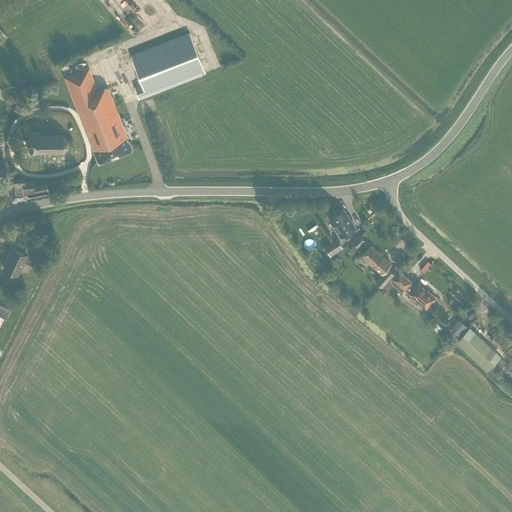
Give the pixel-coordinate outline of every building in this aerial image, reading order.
[(189,33),(131,56),(142,84),(134,87),(139,99),(205,73),(189,33)] [(97,90),(89,68),(65,77),(98,164),(133,150),(118,114),(107,86),(97,90)] [(60,135),(39,135),(39,132),(30,132),(30,136),(29,136),(29,140),(29,146),(29,151),(60,151),(64,146),(64,140),(60,135)] [(35,185),(34,180),(25,182),(25,180),(12,181),(13,200),(26,200),(26,197),(49,193),(47,183),(35,185)] [(354,227),(342,210),(330,218),(341,235),(354,227)] [(352,242),(357,247),(364,240),(359,235),(352,242)] [(336,239),(324,247),(330,255),(342,247),(336,239)] [(354,244),(348,249),(352,253),(358,248),(354,244)] [(33,266),(39,252),(27,246),(24,253),(12,248),(9,255),(3,268),(18,275),(24,262),(33,266)] [(362,256),(382,274),(375,281),(382,287),(394,273),(387,267),(391,264),(371,246),(362,256)] [(340,260),(339,259),(337,258),(333,262),(338,266),(341,262),(340,260)] [(389,283),(392,286),(393,284),(402,292),(405,288),(410,292),(410,293),(426,307),(431,302),(432,303),(436,297),(431,292),(430,293),(418,283),(414,288),(409,284),(411,282),(399,271),(389,283)] [(0,315),(6,319),(10,310),(0,304),(0,315)] [(459,320),(448,331),(456,339),(467,328),(459,320)] [(484,343),(468,329),(458,340),(474,354),(484,343)] [(500,356),(484,343),(474,354),(489,368),(500,356)]
